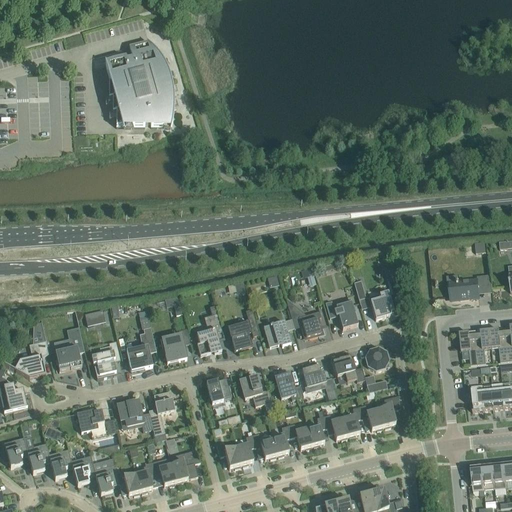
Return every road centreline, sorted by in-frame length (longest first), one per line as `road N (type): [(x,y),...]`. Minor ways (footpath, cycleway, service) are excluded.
road 1 (primary): [(0,269),(115,264),(410,209)]
road 2 (primary): [(410,209),(0,241)]
road 3 (residential): [(187,378),(385,334),(399,345),(408,454)]
road 4 (residential): [(453,444),(442,340),(456,322),(511,316)]
road 5 (residential): [(187,378),(221,504)]
